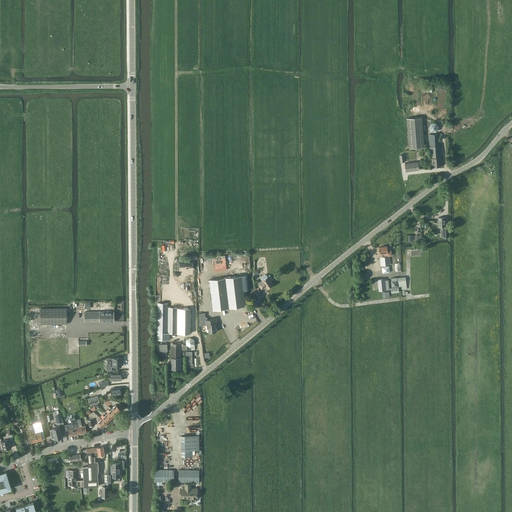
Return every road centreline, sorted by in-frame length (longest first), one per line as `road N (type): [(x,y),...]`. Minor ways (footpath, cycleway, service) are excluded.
road 1 (tertiary): [(134,421),(154,414),(314,279),(474,162),(511,123)]
road 2 (track): [(313,178),(308,74),(176,73),(177,277),(196,311)]
road 3 (tertiary): [(134,421),(133,86)]
road 4 (unclassified): [(0,89),(133,86)]
